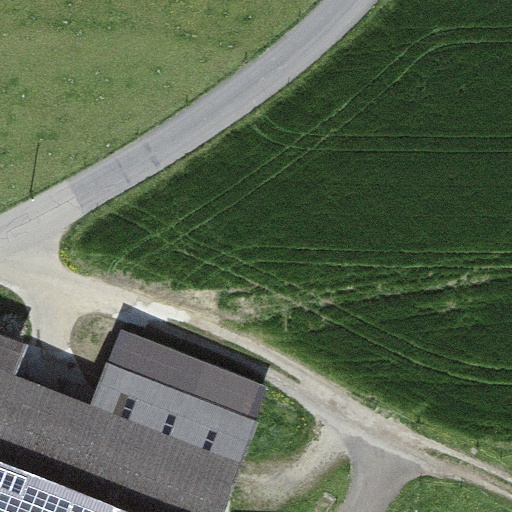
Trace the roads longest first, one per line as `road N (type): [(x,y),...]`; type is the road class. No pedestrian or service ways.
road 1 (track): [(0,246),(303,388),(369,433),(511,495)]
road 2 (unclassified): [(0,237),(235,100),(348,0)]
